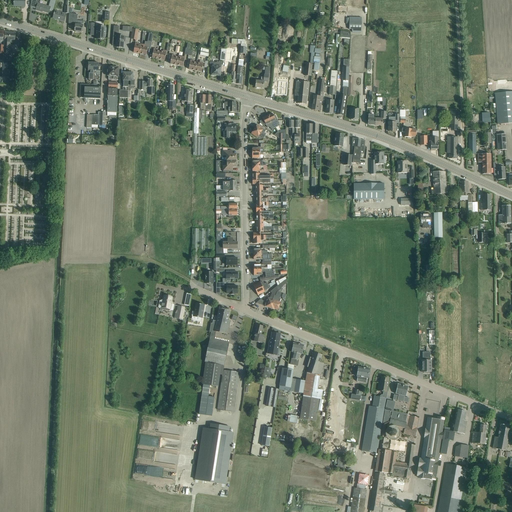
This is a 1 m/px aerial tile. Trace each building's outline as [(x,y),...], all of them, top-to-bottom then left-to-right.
[(38,4),(38,5),(36,10),(40,11),(40,10),(49,13),(49,12),(52,13),(56,0),(50,0),(48,7),(38,4)] [(54,13),(54,14),(53,18),(64,22),(66,14),(55,11),(54,13)] [(82,32),(82,27),(83,21),(76,21),(75,31),(76,32),(78,32),(78,31),(82,32)] [(361,30),(361,22),(349,21),(349,29),(361,30)] [(95,23),(91,23),(90,35),(91,35),(96,35),(96,39),(105,40),(105,27),(95,26),(95,23)] [(116,45),(115,47),(123,48),(124,42),(125,42),(125,36),(118,36),(118,30),(119,30),(119,26),(114,26),(112,45),(113,44),(116,45)] [(16,33),(5,32),(4,54),(11,54),(11,46),(10,46),(10,45),(10,42),(15,43),(16,33)] [(144,46),(141,46),(140,54),(146,55),(149,42),(145,42),(144,46)] [(201,48),(200,55),(206,56),(207,52),(209,52),(209,49),(201,48)] [(160,51),(158,59),(165,60),(166,51),(163,50),(163,52),(160,51)] [(178,57),(177,65),(183,66),(185,57),(181,56),(181,58),(178,57)] [(199,63),(197,63),(195,70),(202,72),(203,63),(199,62),(199,63)] [(210,62),(210,67),(212,67),(212,70),(212,75),(213,76),(215,76),(215,75),(220,76),(221,71),(221,63),(217,63),(211,62),(210,62)] [(115,80),(115,83),(118,83),(118,80),(117,80),(117,76),(118,76),(119,68),(108,67),(108,72),(108,76),(109,76),(109,79),(115,80)] [(265,67),(265,75),(264,75),(264,78),(261,78),(261,82),(256,81),(255,87),(263,88),(264,81),(268,82),(269,68),(265,67)] [(128,91),(129,73),(123,73),(122,91),(120,91),(120,98),(128,99),(128,91)] [(154,95),(154,92),(154,87),(153,87),(153,79),(147,79),(147,82),(140,82),(140,90),(144,90),(144,87),(150,87),(149,95),(154,95)] [(320,80),(318,92),(318,97),(314,96),(313,105),(312,110),(318,111),(318,110),(321,111),(321,106),(322,101),(323,93),(325,81),(320,80)] [(278,81),(277,94),(286,95),(287,81),(278,81)] [(296,81),(295,95),(294,100),(298,100),(297,103),(306,104),(307,96),(308,96),(309,83),(296,81)] [(108,96),(107,112),(116,113),(117,96),(118,83),(115,83),(109,83),(108,96)] [(81,98),(80,98),(100,99),(101,88),(91,88),(91,86),(81,85),(81,90),(81,98)] [(176,110),(176,107),(176,101),(172,101),(173,85),(167,85),(167,97),(170,97),(169,110),(176,110)] [(192,114),(193,111),(193,106),(191,105),(193,91),(185,90),(184,101),(187,102),(186,113),(192,114)] [(498,124),(511,123),(511,92),(495,94),(498,124)] [(194,108),(193,134),(193,155),(206,155),(205,138),(197,138),(197,134),(198,134),(199,119),(204,119),(204,111),(199,111),(199,109),(194,108)] [(358,120),(359,109),(349,109),(349,114),(351,114),(350,120),(358,120)] [(447,117),(447,109),(439,109),(439,117),(447,117)] [(375,118),(375,125),(382,126),(383,118),(386,118),(386,112),(382,111),(381,119),(375,118)] [(100,115),(98,115),(92,115),(92,125),(98,125),(99,125),(105,126),(106,113),(100,112),(100,115)] [(272,113),(267,116),(272,126),(274,128),(276,127),(278,126),(278,125),(279,124),(275,115),(273,116),(272,113)] [(389,122),(389,126),(389,131),(392,131),(392,132),(395,132),(395,131),(396,131),(396,126),(396,123),(399,123),(399,114),(395,115),(395,117),(389,118),(389,122)] [(263,119),(260,122),(261,123),(263,125),(263,126),(266,125),(268,128),(270,127),(272,130),(274,128),(272,126),(267,116),(263,118),(263,119)] [(224,138),(228,138),(228,132),(236,132),(236,124),(225,124),(225,132),(224,132),(224,138)] [(254,129),(265,136),(266,134),(262,131),(263,129),(257,125),(254,129)] [(416,130),(402,128),(402,132),(405,132),(405,137),(411,138),(411,136),(415,137),(416,130)] [(265,136),(254,129),(251,134),(257,138),(259,135),(264,138),(265,136)] [(342,147),(342,148),(346,149),(347,138),(343,138),(344,134),(336,134),(336,138),(335,138),(334,141),(335,141),(335,146),(342,147)] [(506,134),(497,135),(498,150),(507,150),(506,134)] [(458,137),(453,137),(447,137),(447,152),(449,152),(449,158),(457,159),(458,137)] [(352,138),(352,143),(352,146),(354,147),(353,158),(353,163),(360,164),(361,154),(364,154),(365,140),(361,140),(361,139),(352,138)] [(226,161),(236,160),(236,154),(231,154),(231,151),(223,151),(223,156),(224,156),(226,156),(226,158),(226,161)] [(376,174),(376,164),(384,164),(383,156),(384,155),(384,153),(383,153),(383,152),(382,152),(380,152),(374,152),(374,160),(371,160),(371,174),(376,174)] [(345,154),(344,165),(351,166),(352,155),(345,154)] [(478,154),(478,158),(478,163),(482,163),(482,174),(491,174),(491,173),(493,173),(493,169),(491,169),(491,154),(478,154)] [(236,160),(226,161),(226,164),(226,166),(224,166),(223,166),(223,171),(226,171),(231,170),(231,167),(236,167),(236,160)] [(397,162),(397,164),(397,165),(398,173),(407,173),(407,172),(409,172),(409,179),(414,179),(414,167),(409,167),(407,167),(407,161),(401,161),(400,160),(398,161),(397,161),(397,162)] [(497,168),(497,167),(497,166),(497,165),(497,164),(496,164),(495,164),(495,163),(494,163),(493,163),(494,176),(498,175),(498,180),(505,179),(505,167),(497,168)] [(433,172),(433,181),(435,194),(447,194),(445,172),(433,172)] [(468,192),(468,187),(468,182),(461,182),(461,192),(460,192),(460,196),(467,196),(467,192),(468,192)] [(354,199),(384,199),(384,183),(354,184),(354,199)] [(491,194),(483,195),(483,204),(481,204),(481,210),(483,210),(483,211),(491,210),(491,194)] [(511,221),(511,216),(511,211),(510,203),(502,203),(502,210),(499,210),(500,221),(511,221)] [(237,209),(223,209),(223,212),(224,212),(224,216),(229,216),(229,217),(229,218),(232,218),(233,217),(233,215),(237,215),(237,209)] [(434,238),(442,238),(442,213),(434,213),(434,238)] [(430,214),(425,214),(420,215),(420,222),(423,222),(423,225),(422,225),(422,228),(429,228),(429,225),(428,225),(428,222),(430,222),(430,214)] [(210,230),(193,230),(192,261),(197,261),(196,254),(211,254),(210,230)] [(223,241),(216,241),(216,253),(223,253),(223,249),(237,249),(237,242),(232,242),(232,238),(228,238),(228,242),(223,242),(223,241)] [(267,259),(267,254),(254,254),(254,259),(262,259),(262,262),(271,262),(271,259),(267,259)] [(231,279),(237,279),(237,272),(226,272),(226,281),(231,281),(231,279)] [(285,280),(278,286),(275,288),(277,290),(278,291),(287,283),(285,280)] [(267,285),(256,290),(258,295),(265,292),(264,291),(269,289),(267,285)] [(235,293),(238,293),(237,286),(226,286),(226,293),(230,293),(230,295),(235,295),(235,293)] [(276,296),(274,295),(269,308),(274,310),(274,309),(278,310),(281,302),(278,301),(282,293),(279,292),(280,291),(281,291),(282,289),(282,288),(278,291),(276,296)] [(269,308),(274,295),(271,294),(269,300),(267,299),(264,306),(269,308)] [(158,307),(173,310),(174,305),(171,304),(172,297),(168,296),(164,296),(163,302),(160,301),(158,307)] [(192,311),(192,316),(202,318),(203,313),(204,313),(204,312),(203,312),(203,311),(204,311),(204,310),(203,310),(204,305),(196,304),(195,312),(192,311)] [(174,318),(182,319),(185,307),(178,306),(177,313),(175,313),(174,318)] [(211,323),(209,332),(211,333),(211,331),(216,332),(218,333),(224,309),(220,308),(217,321),(213,320),(212,323),(211,323)] [(224,309),(218,333),(228,335),(231,321),(228,320),(230,311),(224,309)] [(257,325),(255,329),(253,340),(262,343),(263,340),(264,335),(261,334),(263,326),(257,325)] [(205,362),(202,384),(203,384),(210,385),(216,386),(217,386),(218,384),(220,370),(221,366),(224,366),(229,343),(214,339),(216,332),(211,331),(211,333),(210,335),(207,353),(205,362)] [(270,341),(269,340),(268,353),(280,354),(280,349),(278,349),(280,334),(272,333),(270,341)] [(293,343),(292,348),(292,352),(291,354),(292,355),(290,364),(298,366),(299,360),(300,354),(302,354),(303,350),(304,345),(293,343)] [(322,355),(314,352),(307,373),(320,377),(324,363),(320,362),(322,355)] [(366,378),(368,379),(370,369),(358,367),(354,367),(354,371),(358,371),(357,376),(358,376),(357,382),(362,383),(362,382),(365,383),(366,378)] [(294,370),(282,368),(279,390),(303,393),(305,381),(292,379),(294,370)] [(234,412),(239,373),(223,370),(218,409),(234,412)] [(389,378),(382,377),(381,383),(379,383),(378,391),(383,392),(383,395),(381,395),(380,396),(379,397),(385,398),(386,398),(387,392),(389,378)] [(405,396),(406,396),(408,386),(398,384),(395,394),(398,394),(398,396),(393,395),(392,399),(408,403),(409,398),(404,397),(405,396)] [(279,388),(268,387),(266,405),(276,407),(279,388)] [(379,397),(374,396),(372,407),(369,406),(362,451),(377,454),(385,398),(379,397)] [(457,409),(454,423),(454,424),(452,423),(450,431),(447,430),(450,431),(458,433),(459,425),(458,425),(462,410),(457,409)] [(418,418),(407,415),(391,412),(390,412),(385,410),(370,506),(379,508),(379,507),(382,494),(384,494),(384,493),(391,494),(392,490),(384,489),(384,488),(382,487),(384,477),(383,476),(384,473),(388,473),(392,474),(392,476),(409,479),(414,440),(415,440),(416,432),(418,418)] [(466,411),(462,410),(458,425),(459,425),(458,433),(465,434),(466,426),(467,421),(464,420),(466,411)] [(445,418),(438,417),(437,419),(428,418),(426,429),(425,429),(424,437),(425,437),(421,459),(419,458),(418,467),(419,467),(418,467),(417,476),(419,476),(418,478),(435,480),(435,479),(436,479),(445,418)] [(203,428),(195,479),(198,480),(203,481),(204,481),(222,483),(225,484),(230,453),(233,432),(229,432),(230,427),(210,424),(209,429),(203,428)] [(495,437),(493,441),(492,448),(500,450),(502,439),(504,439),(504,436),(506,425),(500,424),(498,438),(495,437)] [(473,432),(472,437),(472,443),(485,444),(486,430),(487,425),(480,425),(479,433),(473,432)] [(511,426),(506,425),(504,436),(504,439),(502,439),(500,450),(506,451),(507,443),(510,443),(511,440),(508,440),(511,426)] [(264,426),(261,445),(269,447),(272,428),(264,426)] [(466,462),(468,446),(456,444),(454,460),(466,462)] [(446,463),(437,511),(458,511),(466,467),(446,463)] [(348,507),(347,511),(362,511),(365,499),(367,490),(364,490),(365,485),(357,484),(356,488),(354,488),(352,497),(351,507),(348,507)] [(383,500),(383,507),(394,509),(395,502),(383,500)]
